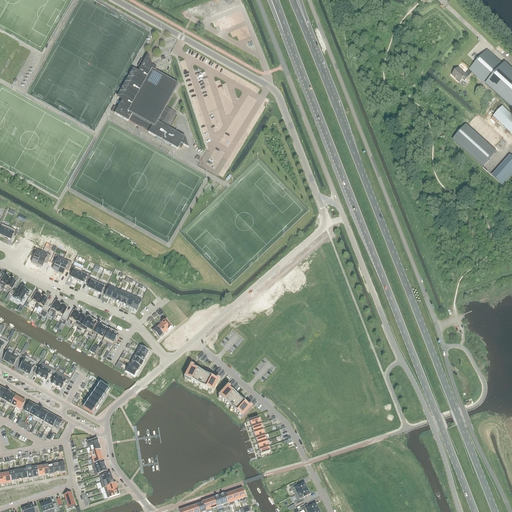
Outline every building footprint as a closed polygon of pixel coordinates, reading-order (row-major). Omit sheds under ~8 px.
[(511,72),(487,50),(465,74),(461,71),(462,70),(458,67),(451,75),(455,79),(456,80),(459,83),(462,80),(464,81),(468,77),(472,73),(511,109),(511,72)] [(114,113),(128,121),(163,141),(178,149),(178,148),(181,149),(183,146),(188,149),(185,138),(184,138),(171,130),(170,130),(177,117),(175,115),(176,113),(170,110),(166,107),(174,93),(178,85),(155,72),(157,69),(152,66),(150,62),(148,54),(144,61),(141,60),(137,66),(140,68),(137,73),(134,71),(134,70),(133,69),(117,98),(118,98),(118,99),(119,97),(122,99),(122,101),(117,109),(114,107),(111,112),(114,113)] [(511,121),(511,115),(502,107),(493,117),(511,135),(511,134),(511,123),(511,122),(511,121)] [(466,126),(453,141),(483,168),(496,153),(466,126)] [(511,158),(510,157),(492,177),(502,186),(511,174),(511,158)] [(0,235),(4,237),(9,228),(0,223),(0,235)] [(9,228),(4,237),(11,240),(13,236),(15,237),(18,232),(9,228)] [(35,256),(31,264),(36,266),(37,265),(41,255),(36,253),(38,250),(35,248),(32,255),(35,256)] [(41,255),(37,265),(42,267),(45,261),(48,262),(51,256),(43,252),(41,255)] [(55,264),(53,270),(58,272),(64,259),(56,256),(53,262),(55,264)] [(58,272),(57,273),(62,276),(66,268),(69,269),(72,263),(64,259),(58,272)] [(73,266),(69,273),(72,274),(70,278),(77,280),(81,271),(82,270),(73,266)] [(81,271),(77,280),(84,283),(85,280),(87,281),(88,282),(89,278),(90,275),(81,271)] [(4,275),(0,281),(0,285),(2,287),(1,289),(3,290),(10,278),(4,275)] [(10,278),(3,290),(4,289),(6,290),(7,288),(11,290),(16,282),(10,278)] [(87,281),(86,284),(89,285),(88,288),(94,291),(98,282),(89,278),(88,282),(87,281)] [(98,282),(94,291),(101,294),(102,290),(105,291),(107,286),(98,282)] [(16,291),(12,297),(21,302),(25,295),(27,296),(29,291),(21,287),(18,292),(16,291)] [(109,287),(105,297),(110,299),(115,289),(109,287)] [(115,289),(110,299),(116,301),(120,291),(115,289)] [(120,291),(116,301),(121,304),(126,293),(120,290),(120,291)] [(36,293),(31,300),(37,304),(35,308),(42,296),(36,293)] [(126,293),(121,304),(126,306),(131,295),(126,293)] [(131,295),(126,306),(131,308),(136,297),(131,295)] [(42,296),(35,308),(37,309),(38,307),(42,309),(48,300),(42,296)] [(136,297),(131,308),(137,311),(141,300),(136,297)] [(55,301),(49,311),(55,314),(54,316),(61,305),(55,301)] [(61,305),(54,316),(56,318),(58,315),(62,318),(67,308),(61,305)] [(73,311),(68,320),(72,322),(71,325),(73,326),(79,314),(73,311)] [(79,314),(73,326),(74,324),(80,327),(86,317),(79,314)] [(87,317),(81,328),(86,331),(92,320),(87,317)] [(164,318),(160,322),(161,324),(168,331),(172,327),(164,318)] [(92,320),(86,331),(91,334),(97,323),(92,320)] [(98,324),(93,332),(97,335),(96,337),(97,337),(102,327),(98,324)] [(161,324),(157,328),(163,335),(168,331),(161,324)] [(102,327),(97,337),(101,340),(107,329),(102,327)] [(70,339),(72,333),(60,328),(58,333),(70,339)] [(157,328),(153,331),(159,339),(163,335),(157,328)] [(109,329),(103,340),(108,343),(114,332),(109,329)] [(114,332),(108,343),(113,346),(119,335),(114,332)] [(7,353),(3,360),(8,363),(14,353),(13,353),(10,352),(12,349),(7,346),(4,351),(7,353)] [(139,346),(136,352),(146,357),(149,352),(139,346)] [(14,353),(8,363),(13,366),(20,354),(15,351),(13,353),(14,353)] [(136,352),(133,357),(143,362),(146,357),(136,352)] [(26,356),(19,369),(24,372),(31,359),(26,356)] [(133,357),(130,362),(132,362),(140,367),(143,362),(133,357)] [(31,359),(24,372),(29,375),(31,372),(34,374),(37,368),(35,366),(37,362),(31,359)] [(129,367),(137,372),(140,367),(132,362),(129,367)] [(40,369),(36,376),(41,379),(48,367),(40,363),(37,368),(40,369)] [(193,367),(190,365),(184,378),(213,393),(219,380),(216,379),(215,381),(192,369),(193,367)] [(128,366),(125,372),(129,374),(128,375),(131,376),(132,376),(134,377),(137,372),(129,367),(128,366)] [(48,367),(41,379),(46,382),(49,375),(52,376),(55,371),(48,367)] [(55,378),(51,384),(56,387),(63,375),(55,371),(52,376),(55,378)] [(63,375),(56,387),(61,390),(65,383),(67,385),(70,380),(63,375)] [(0,386),(8,391),(9,389),(0,383),(0,386)] [(100,383),(97,388),(105,394),(109,389),(100,383)] [(228,386),(218,397),(242,419),(252,408),(249,405),(248,407),(229,390),(230,388),(228,386)] [(97,388),(93,393),(102,399),(105,394),(97,388)] [(1,400),(6,402),(11,394),(6,391),(1,400)] [(93,393),(90,398),(98,404),(102,399),(93,393)] [(11,394),(6,402),(5,404),(10,407),(11,405),(16,396),(11,394)] [(11,405),(15,408),(20,399),(16,396),(11,405)] [(90,398),(86,403),(95,409),(98,404),(90,398)] [(20,399),(15,408),(20,410),(25,402),(20,399)] [(34,406),(29,403),(24,412),(29,414),(34,406),(34,405),(34,406)] [(86,403),(83,408),(91,414),(95,409),(86,403)] [(28,416),(33,419),(39,408),(34,406),(29,414),(28,416)] [(44,411),(39,408),(33,419),(38,422),(39,420),(44,411)] [(39,420),(43,422),(48,414),(44,411),(39,420)] [(47,427),(53,416),(48,414),(43,422),(42,424),(47,427)] [(52,430),(53,428),(58,419),(53,416),(47,427),(52,430)] [(249,421),(251,427),(260,424),(258,418),(253,420),(249,421)] [(62,422),(58,419),(53,428),(57,430),(58,431),(60,426),(61,427),(63,423),(62,423),(63,422),(62,421),(62,422)] [(262,430),(260,424),(251,427),(253,433),(262,430)] [(255,439),(264,435),(262,430),(253,433),(255,439)] [(255,439),(257,444),(266,441),(264,435),(255,439)] [(88,449),(89,448),(99,445),(97,439),(86,443),(88,449)] [(257,444),(259,450),(268,447),(266,441),(257,444)] [(101,450),(99,445),(89,448),(91,453),(100,450),(100,451),(101,450)] [(270,453),(268,447),(259,450),(261,456),(270,453)] [(92,459),(101,456),(100,451),(100,450),(91,453),(90,453),(92,459)] [(103,461),(101,456),(92,459),(90,459),(92,465),(103,461)] [(92,465),(91,465),(93,471),(105,467),(103,461),(92,465)] [(107,472),(105,467),(93,471),(95,476),(107,472)] [(110,473),(99,477),(101,482),(101,483),(112,479),(110,473)] [(101,483),(101,482),(100,483),(102,489),(104,488),(103,488),(114,484),(113,484),(112,479),(101,483)] [(105,493),(117,489),(115,483),(113,484),(114,484),(103,488),(104,488),(105,493)] [(294,496),(307,489),(304,484),(297,487),(296,484),(290,487),(291,491),(292,490),(294,496)] [(107,499),(119,495),(117,489),(105,493),(107,499)] [(242,489),(236,491),(239,500),(240,502),(246,500),(242,489)] [(307,489),(294,496),(297,501),(294,502),(296,505),(304,501),(303,498),(310,495),(307,489)] [(236,491),(230,493),(233,502),(234,502),(239,500),(236,491)] [(73,499),(71,493),(63,495),(68,509),(76,506),(73,499)] [(230,493),(225,495),(228,506),(234,504),(234,502),(233,502),(230,493)] [(225,495),(225,494),(219,496),(223,508),(228,506),(225,495)] [(217,510),(223,508),(219,496),(213,498),(216,507),(217,510)] [(216,507),(213,498),(207,500),(210,509),(211,509),(216,507)] [(210,511),(212,511),(211,509),(210,509),(207,500),(202,502),(202,503),(205,511),(210,511)] [(52,505),(51,502),(40,505),(42,511),(45,511),(53,509),(54,511),(57,510),(55,504),(52,505)] [(198,511),(205,511),(202,503),(196,505),(198,511)]
